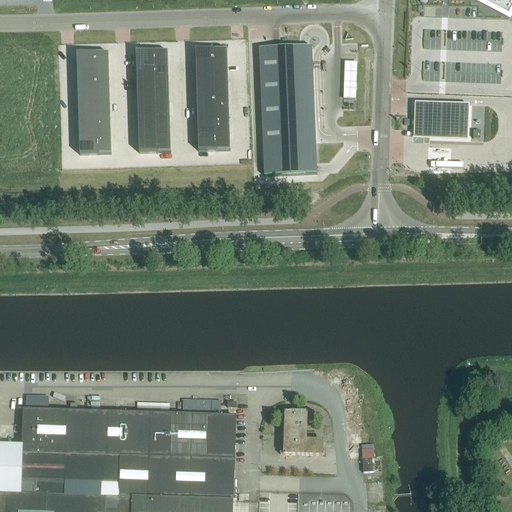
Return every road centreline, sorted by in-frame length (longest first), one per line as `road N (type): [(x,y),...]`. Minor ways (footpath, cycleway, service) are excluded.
road 1 (unclassified): [(0,22),(385,12)]
road 2 (secondary): [(0,253),(378,238)]
road 3 (unclassified): [(378,238),(385,12)]
